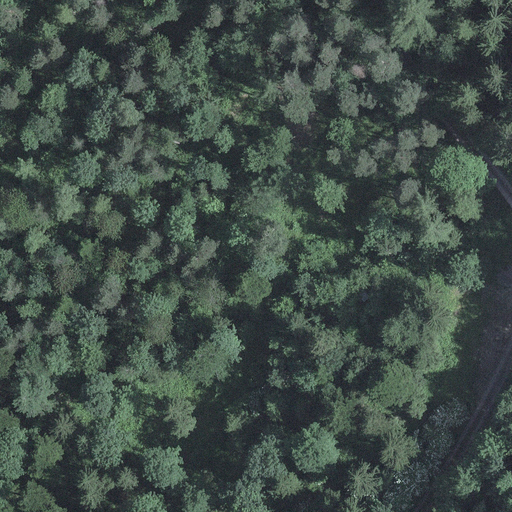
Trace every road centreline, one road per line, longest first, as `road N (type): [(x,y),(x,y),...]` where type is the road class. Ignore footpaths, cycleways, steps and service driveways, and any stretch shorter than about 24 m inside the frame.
road 1 (track): [(385,0),(408,61),(511,194)]
road 2 (track): [(511,357),(422,511)]
